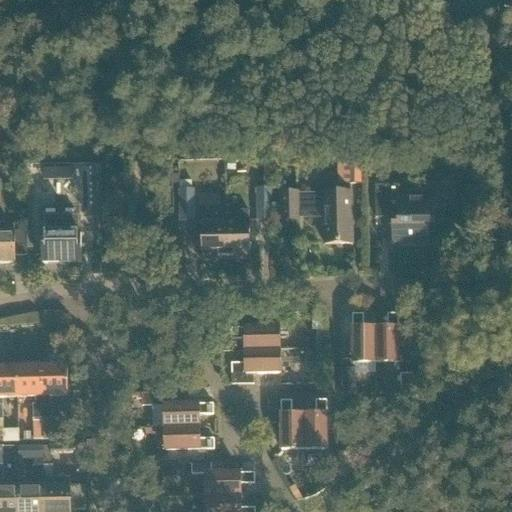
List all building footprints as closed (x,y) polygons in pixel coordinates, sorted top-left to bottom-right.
[(359,164),(348,165),(348,183),(360,183),(359,164)] [(92,230),(101,230),(99,165),(90,165),(92,230)] [(72,168),(41,169),(41,180),(72,180),(72,168)] [(190,180),(178,181),(178,189),(190,189),(190,180)] [(398,186),(374,186),(374,218),(387,218),(387,226),(391,226),(391,243),(428,243),(428,225),(434,225),(433,199),(406,199),(406,190),(402,186),(398,186)] [(256,221),(270,220),(270,188),(256,189),(256,221)] [(178,222),(180,222),(193,222),(192,190),(178,190),(178,222)] [(322,194),(297,195),(298,216),(322,216),(323,245),(351,244),(350,192),(322,193),(322,194)] [(298,221),(298,216),(297,195),(297,193),(279,193),(280,221),(298,221)] [(225,260),(224,222),(213,222),(212,211),(201,212),(201,222),(201,260),(225,260)] [(224,222),(225,260),(248,260),(247,221),(247,211),(236,211),(236,222),(224,222)] [(43,216),(43,235),(41,235),(42,264),(79,263),(79,235),(76,235),(76,216),(43,216)] [(0,264),(13,264),(13,256),(25,255),(25,232),(0,232),(0,264)] [(374,328),(374,364),(397,363),(397,314),(386,314),(386,328),(374,328)] [(374,364),(374,328),(362,329),(362,315),(351,315),(351,364),(374,364)] [(244,352),(279,351),(278,328),(229,329),(229,340),(243,340),(244,352)] [(321,349),(311,349),(311,367),(321,367),(321,349)] [(279,351),(244,352),(244,364),(230,364),(230,385),(252,385),(252,374),(279,374),(279,351)] [(41,367),(15,368),(16,398),(34,398),(35,405),(32,405),(32,419),(42,419),(42,397),(41,367)] [(66,367),(41,367),(42,397),(42,419),(52,419),(51,405),(48,405),(48,397),(67,397),(66,367)] [(15,368),(0,368),(0,420),(1,420),(1,406),(0,405),(0,398),(16,398),(15,368)] [(353,395),(352,369),(340,369),(340,395),(353,395)] [(411,373),(399,373),(400,394),(412,393),(411,373)] [(151,394),(140,394),(140,399),(140,406),(151,406),(151,428),(163,428),(163,429),(198,428),(198,416),(212,415),(212,404),(169,405),(168,393),(151,394)] [(291,415),(290,401),(267,402),(268,424),(280,424),(280,451),(303,450),(302,415),(291,415)] [(302,415),(303,450),(326,450),(325,401),(314,401),(314,415),(302,415)] [(52,419),(42,419),(42,420),(43,441),(55,440),(54,419),(52,419)] [(1,420),(0,420),(0,442),(2,442),(17,442),(17,441),(16,428),(2,429),(1,420)] [(42,420),(32,420),(32,441),(43,441),(42,420)] [(198,428),(163,429),(164,452),(213,450),(213,439),(199,440),(198,428)] [(41,445),(17,446),(17,460),(42,460),(41,445)] [(49,455),(74,454),(74,446),(49,447),(49,455)] [(47,447),(42,447),(42,466),(51,466),(47,447)] [(347,453),(335,454),(337,477),(349,476),(347,453)] [(205,497),(240,497),(239,485),(253,484),(253,473),(210,474),(210,464),(190,464),(190,475),(204,475),(205,497)] [(0,511),(17,511),(17,488),(2,488),(1,467),(0,466),(0,511)] [(35,487),(17,488),(17,511),(42,511),(42,466),(33,466),(33,483),(35,483),(35,487)] [(42,466),(42,511),(69,511),(83,510),(83,486),(69,487),(68,479),(52,480),(52,466),(51,466),(42,466)] [(240,497),(205,497),(204,511),(253,511),(254,508),(240,509),(240,497)]
